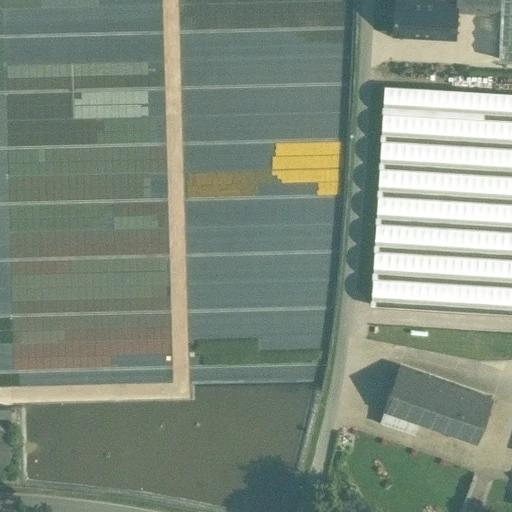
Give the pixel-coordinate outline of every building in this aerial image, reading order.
[(395,0),(394,31),(456,35),(457,8),(457,0),(395,0)] [(500,0),(457,0),(457,8),(470,9),(470,10),(500,11),(500,0)] [(511,0),(500,0),(500,11),(511,11),(511,0)] [(511,92),(385,84),(374,248),(367,247),(362,332),(511,342),(511,338),(511,92)] [(319,338),(326,352),(338,189),(314,200),(325,200),(312,206),(309,206),(293,214),(303,214),(301,234),(296,237),(302,248),(292,253),(301,272),(299,299),(309,300),(306,339),(308,343),(307,356),(318,357),(319,338)] [(0,384),(76,382),(97,376),(86,372),(81,357),(80,337),(77,326),(63,326),(59,314),(62,315),(82,309),(59,310),(55,297),(32,297),(33,293),(57,285),(44,286),(20,278),(18,285),(0,285),(0,274),(11,271),(8,260),(0,257),(0,384)] [(430,380),(397,368),(384,407),(417,418),(430,380)] [(487,400),(430,380),(417,418),(473,438),(487,400)] [(0,466),(5,463),(10,454),(11,443),(8,433),(1,426),(0,425),(0,466)]
